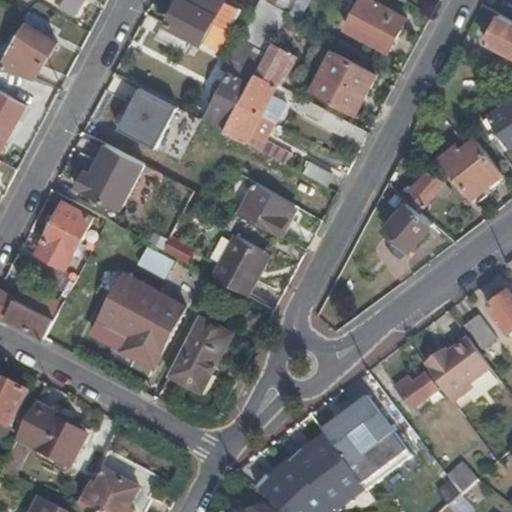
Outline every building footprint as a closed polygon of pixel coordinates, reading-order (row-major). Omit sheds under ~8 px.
[(65,0),(62,6),(76,14),(85,0),(84,0),(65,0)] [(180,0),(168,24),(189,36),(222,53),(244,10),(224,0),(180,0)] [(269,52),(272,45),(288,14),(289,13),(269,2),(265,0),(263,0),(243,39),(269,52)] [(296,0),(269,0),(269,2),(289,13),(296,0)] [(389,52),(408,19),(371,0),(362,0),(347,29),(389,52)] [(511,20),(501,15),(487,43),(511,56),(511,20)] [(168,24),(165,23),(158,36),(182,49),(189,36),(168,24)] [(30,24),(0,68),(34,80),(59,43),(43,33),(39,30),(30,24)] [(378,74),(383,63),(339,41),(334,51),(378,74)] [(258,73),(278,84),(283,76),(286,77),(296,57),(272,45),(269,52),(268,53),(258,73)] [(249,68),(258,73),(268,53),(259,49),(249,68)] [(378,74),(334,51),(313,90),(356,114),(378,74)] [(231,73),(252,84),(258,73),(249,68),(228,57),(222,68),(231,73)] [(215,125),(225,131),(226,131),(241,103),(252,84),(231,73),(211,108),(221,114),(215,125)] [(252,84),(241,103),(276,121),(286,101),(272,94),(278,84),(258,73),(252,84)] [(161,146),(179,103),(141,87),(122,130),(161,146)] [(0,92),(0,153),(10,134),(0,128),(0,94),(1,93),(0,92)] [(25,106),(1,93),(0,94),(0,128),(10,134),(24,107),(25,106)] [(325,125),(363,146),(370,133),(307,99),(302,108),(327,121),(325,125)] [(511,102),(491,116),(504,135),(511,129),(511,102)] [(241,103),(226,131),(259,149),(262,144),(249,137),(253,130),(263,135),(269,133),(276,121),(241,103)] [(24,107),(10,134),(11,134),(27,108),(24,107)] [(164,174),(177,181),(185,185),(188,179),(184,177),(198,150),(211,157),(225,131),(215,125),(194,114),(164,174)] [(467,145),(495,183),(505,175),(477,137),(467,145)] [(262,144),(259,149),(287,163),(292,153),(264,139),(262,144)] [(475,197),(495,183),(467,145),(463,148),(460,143),(444,156),(475,197)] [(148,165),(109,144),(93,173),(86,169),(78,186),(124,211),(148,165)] [(305,174),(327,185),(332,175),(311,164),(305,174)] [(408,190),(402,196),(411,203),(421,212),(447,183),(432,169),(411,193),(408,190)] [(158,246),(164,249),(195,190),(185,185),(177,181),(166,203),(177,210),(158,246)] [(241,215),(281,236),(291,218),(286,215),(293,202),(259,183),(241,215)] [(75,255),(95,217),(65,201),(45,239),(46,240),(40,253),(67,267),(73,255),(75,255)] [(413,252),(436,224),(421,212),(411,203),(388,231),(413,252)] [(219,279),(250,295),(272,254),(236,235),(215,276),(219,279)] [(397,275),(415,256),(402,243),(399,246),(387,235),(372,250),(397,275)] [(166,254),(193,262),(198,245),(171,237),(166,254)] [(156,368),(189,307),(128,274),(103,320),(133,336),(125,351),(156,368)] [(27,285),(8,275),(0,289),(19,299),(27,285)] [(9,318),(46,338),(64,305),(59,302),(27,285),(19,299),(9,318)] [(0,312),(0,313),(9,318),(19,299),(0,289),(0,312)] [(511,296),(510,294),(490,309),(511,338),(511,336),(511,296)] [(64,305),(67,298),(63,295),(59,302),(64,305)] [(335,314),(346,323),(361,303),(352,296),(335,314)] [(202,314),(170,375),(199,390),(213,362),(219,365),(237,333),(202,314)] [(497,340),(479,316),(466,327),(484,350),(497,340)] [(490,369),(468,341),(428,371),(454,405),(476,388),(473,383),(490,369)] [(213,362),(199,390),(205,393),(219,365),(213,362)] [(408,380),(398,388),(414,409),(438,391),(426,375),(412,386),(408,380)] [(0,419),(13,427),(31,393),(0,376),(0,419)] [(399,410),(379,385),(334,418),(353,444),(386,419),(399,410)] [(59,413),(39,403),(20,439),(74,467),(91,436),(57,417),(59,413)] [(386,419),(394,430),(406,421),(399,410),(386,419)] [(0,433),(7,438),(13,427),(0,419),(0,433)] [(407,448),(420,439),(406,421),(394,430),(407,448)] [(320,488),(330,481),(302,443),(269,467),(286,490),(294,492),(304,483),(308,489),(316,482),(320,488)] [(463,497),(479,482),(464,464),(449,478),(463,497)] [(99,510),(103,511),(137,511),(138,511),(133,507),(142,489),(109,471),(99,490),(94,487),(86,502),(99,510)] [(308,511),(290,495),(280,508),(284,511),(308,511)] [(33,511),(71,511),(41,496),(33,511)]
